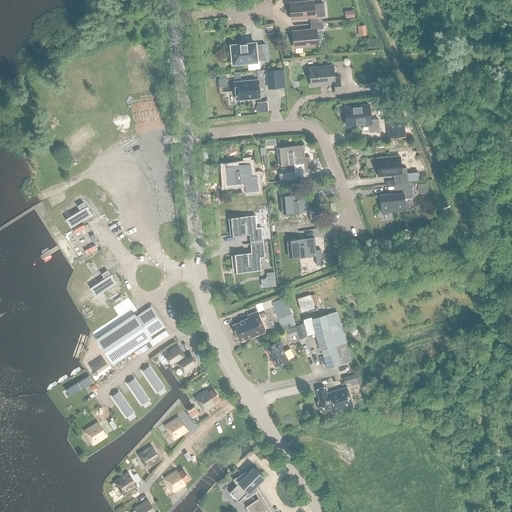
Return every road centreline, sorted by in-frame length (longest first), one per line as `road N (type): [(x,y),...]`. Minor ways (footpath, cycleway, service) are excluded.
road 1 (tertiary): [(321,511),(208,319),(171,0)]
road 2 (track): [(507,511),(449,395),(490,306),(511,300)]
